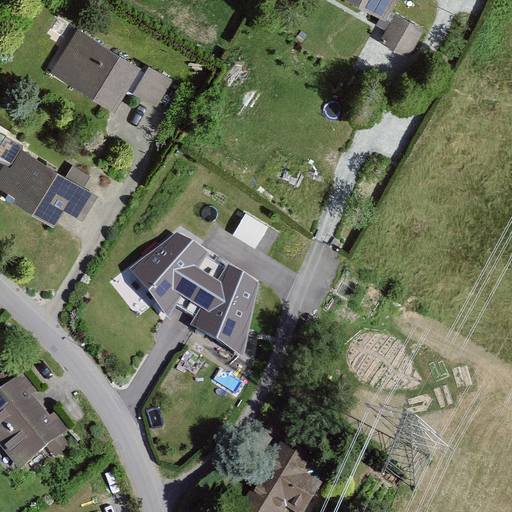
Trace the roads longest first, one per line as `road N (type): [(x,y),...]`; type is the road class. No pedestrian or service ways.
road 1 (residential): [(152,502),(217,460),(252,408),(369,131)]
road 2 (residential): [(152,502),(96,392),(0,291)]
